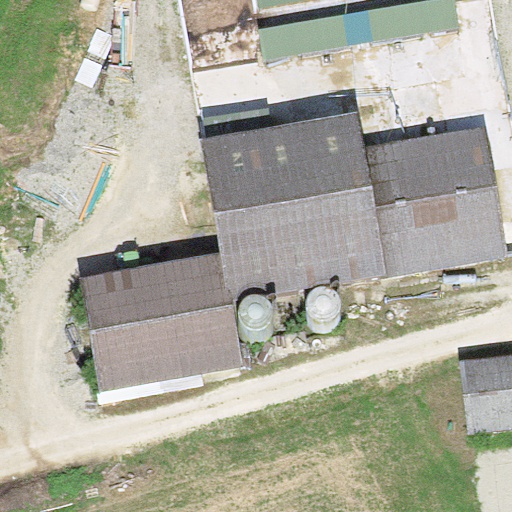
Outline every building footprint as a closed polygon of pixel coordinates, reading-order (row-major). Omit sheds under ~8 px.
[(442,0),(255,0),(265,60),(448,33),(442,0)] [(220,262),(227,305),(376,280),(356,161),(350,127),(202,151),(220,262)] [(477,140),(356,161),(376,280),(497,260),(477,140)] [(227,305),(220,262),(86,284),(105,397),(239,374),(227,305)] [(511,365),(457,372),(464,436),(511,430),(511,365)]
